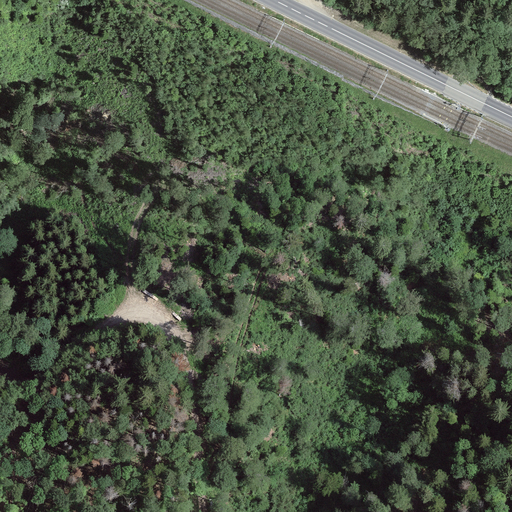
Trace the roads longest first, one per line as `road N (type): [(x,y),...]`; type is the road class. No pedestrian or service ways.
road 1 (track): [(204,511),(184,357),(165,324),(130,315),(107,325),(37,380),(0,371)]
road 2 (track): [(284,176),(284,223),(247,321),(226,435),(200,488)]
road 3 (primary): [(274,0),(511,116)]
